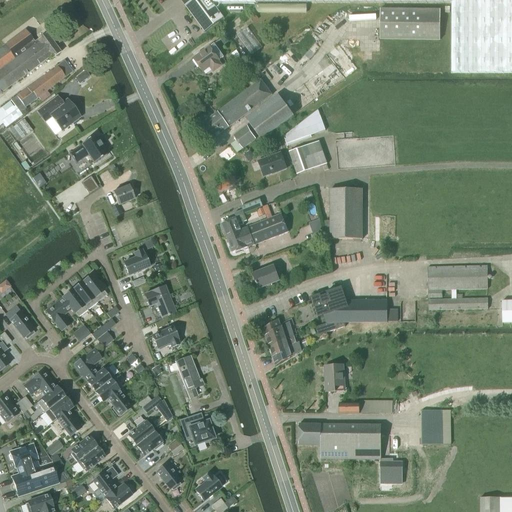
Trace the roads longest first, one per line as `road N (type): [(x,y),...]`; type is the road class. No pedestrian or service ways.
road 1 (tertiary): [(100,0),(183,183),(292,511)]
road 2 (residential): [(165,511),(53,367)]
road 3 (residential): [(53,367),(67,356),(33,306),(36,298),(100,251)]
